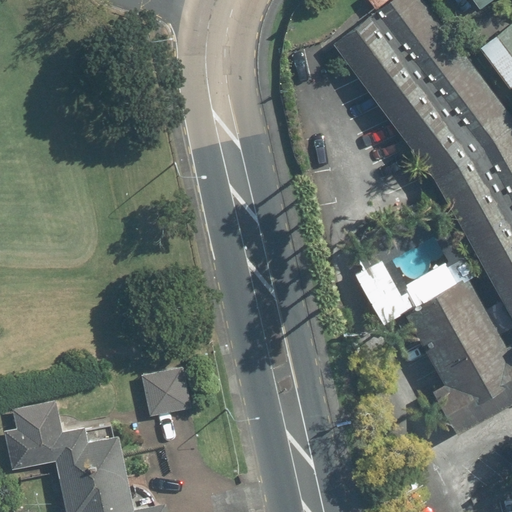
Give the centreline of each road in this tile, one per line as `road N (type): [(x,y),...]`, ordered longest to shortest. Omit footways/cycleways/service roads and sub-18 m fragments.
road 1 (primary): [(217,0),(204,45),(208,80),(307,511)]
road 2 (unknown): [(511,401),(427,448),(462,511)]
